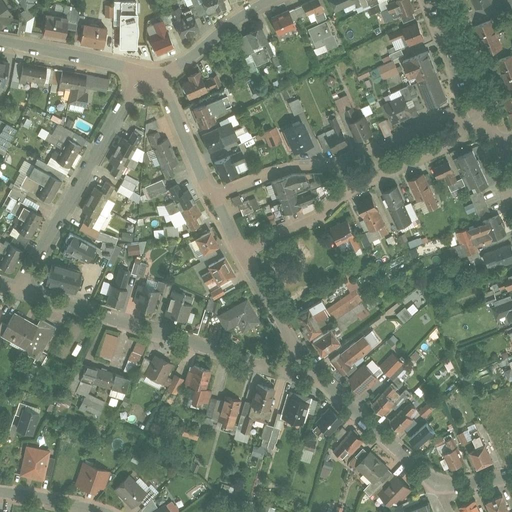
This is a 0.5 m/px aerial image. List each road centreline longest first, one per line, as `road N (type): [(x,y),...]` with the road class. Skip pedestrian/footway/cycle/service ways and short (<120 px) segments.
road 1 (residential): [(307,366),(273,367),(19,291)]
road 2 (residential): [(19,291),(122,102),(155,75)]
road 3 (residential): [(450,115),(331,165),(279,170),(211,196)]
road 4 (residential): [(463,138),(239,252)]
road 5 (residential): [(511,475),(470,484),(426,474),(307,366)]
road 6 (residential): [(155,75),(0,43)]
road 7 (residential): [(155,75),(270,0)]
road 8 (residential): [(211,196),(155,75)]
road 9 (residential): [(307,366),(239,252)]
